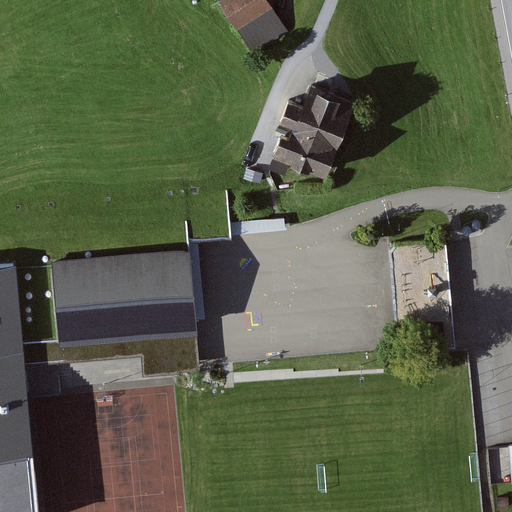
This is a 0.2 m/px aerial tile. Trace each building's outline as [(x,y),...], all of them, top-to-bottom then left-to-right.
[(287,32),(266,0),(228,0),(222,4),(254,54),(287,32)] [(286,111),(269,170),(324,187),(350,98),(308,86),(300,115),(286,111)] [(52,256),(59,338),(199,326),(191,244),(52,256)] [(0,511),(40,511),(18,257),(0,258),(0,511)] [(511,482),(511,445),(489,448),(492,485),(511,482)]
